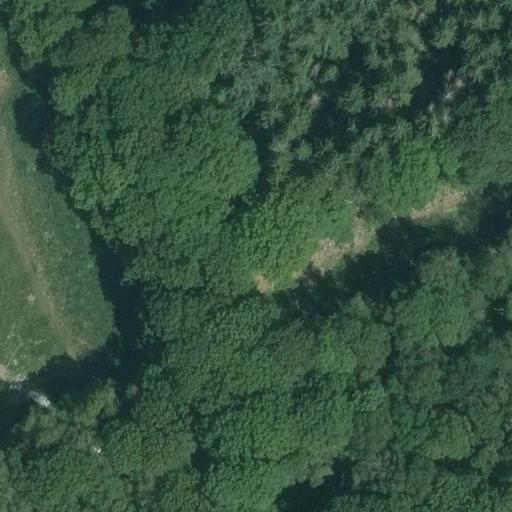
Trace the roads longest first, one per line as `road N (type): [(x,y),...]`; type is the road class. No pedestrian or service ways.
road 1 (track): [(116,102),(279,511)]
road 2 (track): [(331,0),(116,102)]
